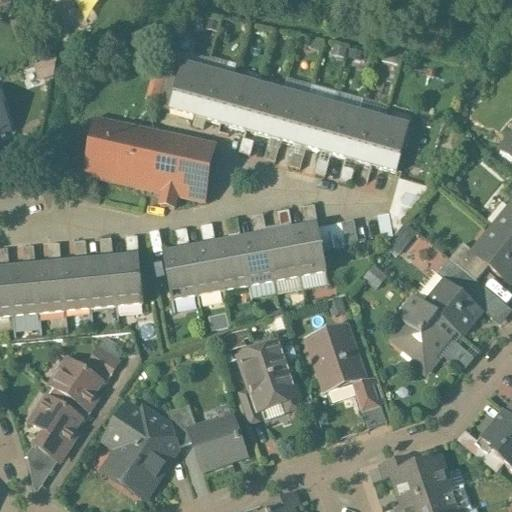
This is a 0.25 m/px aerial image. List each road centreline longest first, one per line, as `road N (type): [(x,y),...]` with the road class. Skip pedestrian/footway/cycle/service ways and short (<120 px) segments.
road 1 (residential): [(0,241),(221,210)]
road 2 (residential): [(348,459),(435,431),(511,342)]
road 3 (residential): [(179,511),(309,471)]
